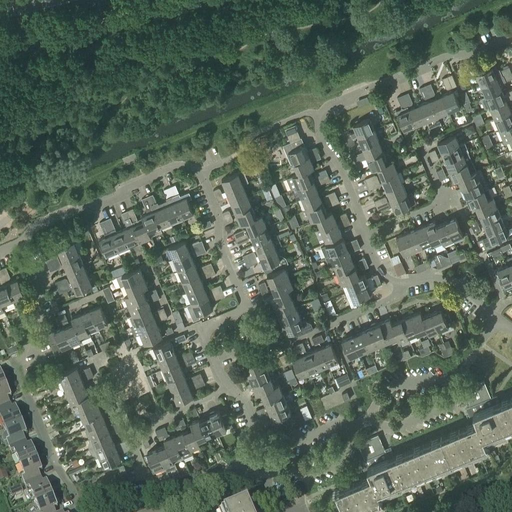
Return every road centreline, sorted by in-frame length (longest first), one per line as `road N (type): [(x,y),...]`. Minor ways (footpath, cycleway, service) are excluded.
road 1 (residential): [(212,359),(201,328),(244,307),(221,252),(216,212),(192,169),(177,165),(140,179),(21,242)]
road 2 (residential): [(363,233),(320,137),(323,110),(511,38)]
road 3 (primary): [(0,52),(205,0)]
road 4 (residential): [(94,358),(129,440),(156,419),(230,387)]
road 5 (residential): [(79,511),(22,384),(34,321)]
road 6 (residential): [(276,348),(392,299),(400,283)]
